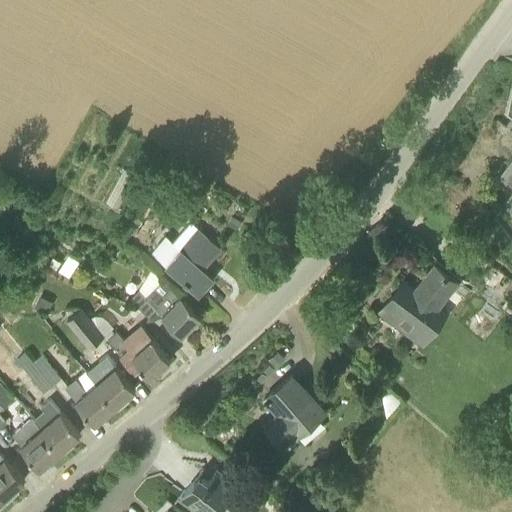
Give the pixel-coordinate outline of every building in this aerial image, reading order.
[(511,156),(502,173),(508,177),(506,180),(511,184),(511,156)] [(172,158),(148,164),(153,186),(177,180),(172,158)] [(199,292),(214,277),(203,267),(221,247),(199,229),(191,221),(173,241),(181,248),(167,265),(199,292)] [(53,256),(49,263),(57,268),(61,261),(53,256)] [(437,306),(457,279),(435,262),(414,289),(403,281),(383,308),(426,341),(447,313),(437,306)] [(511,320),(511,317),(511,278),(494,265),(474,292),(511,320)] [(180,297),(170,288),(168,290),(161,282),(152,290),(146,296),(140,289),(132,297),(151,319),(161,310),(181,332),(200,315),(182,295),(180,297)] [(54,299),(40,295),(36,307),(50,312),(54,299)] [(90,348),(105,336),(82,308),(67,320),(90,348)] [(171,359),(142,325),(124,340),(117,331),(108,339),(135,372),(142,366),(151,375),(171,359)] [(274,366),(285,357),(277,348),(266,357),(274,366)] [(52,384),(34,362),(25,351),(16,358),(44,391),(52,384)] [(34,362),(52,384),(61,377),(43,355),(34,362)] [(97,383),(115,404),(135,388),(117,366),(116,367),(107,356),(98,363),(107,374),(97,383)] [(282,448),(325,411),(292,374),(263,399),(276,414),(263,425),(282,448)] [(115,404),(97,383),(87,391),(76,378),(67,385),(78,398),(77,399),(95,421),(115,404)] [(34,418),(60,449),(80,433),(62,412),(60,412),(50,400),(42,407),(44,410),(34,418)] [(60,449),(34,418),(32,416),(14,432),(23,443),(22,444),(40,466),(60,449)] [(0,489),(5,495),(25,479),(6,458),(6,459),(0,452),(0,489)] [(209,479),(201,473),(207,465),(206,465),(175,502),(176,503),(182,496),(201,511),(217,511),(224,504),(232,511),(240,511),(252,498),(218,469),(209,479)] [(307,492),(292,491),(291,504),(306,505),(307,492)]
